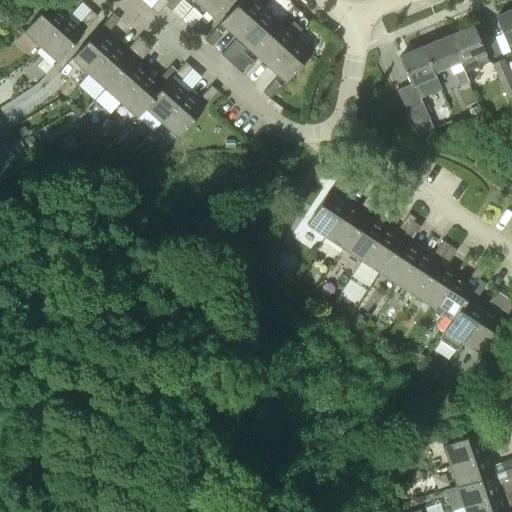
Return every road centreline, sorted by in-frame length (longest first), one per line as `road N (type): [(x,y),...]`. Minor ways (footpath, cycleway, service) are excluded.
road 1 (track): [(0,409),(48,383),(232,478),(279,511)]
road 2 (residential): [(344,125),(318,131),(277,123),(120,0)]
road 3 (residential): [(511,252),(368,155),(344,125)]
road 4 (track): [(67,395),(100,511)]
